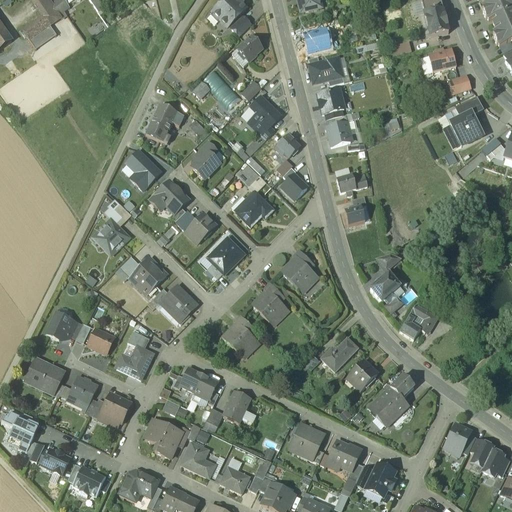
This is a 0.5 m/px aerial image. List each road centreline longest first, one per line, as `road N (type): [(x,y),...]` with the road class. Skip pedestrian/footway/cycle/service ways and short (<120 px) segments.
road 1 (residential): [(201,0),(173,41),(0,395)]
road 2 (residential): [(172,352),(418,470)]
road 3 (residential): [(453,395),(403,356),(355,299),(326,201)]
road 4 (residential): [(326,201),(172,352)]
road 5 (residential): [(326,201),(279,0)]
road 6 (residential): [(245,511),(126,454)]
road 7 (secondary): [(511,109),(471,55),(451,0)]
